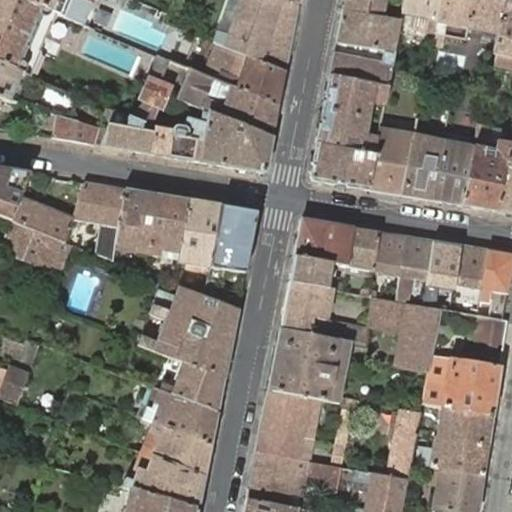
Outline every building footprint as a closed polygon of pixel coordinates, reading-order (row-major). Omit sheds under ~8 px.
[(50,13),(18,0),(0,0),(0,64),(21,74),(24,75),(28,77),(30,78),(41,54),(47,40),(57,16),(50,13)] [(18,0),(50,13),(57,16),(60,17),(84,27),(95,0),(18,0)] [(175,0),(170,15),(166,24),(181,30),(192,34),(207,0),(175,0)] [(286,0),(242,0),(229,37),(218,33),(214,43),(219,45),(233,51),(248,57),(285,72),(298,5),(286,0)] [(344,0),(342,11),(365,15),(367,0),(344,0)] [(367,0),(365,15),(382,18),(385,0),(367,0)] [(440,0),(403,0),(401,14),(428,19),(425,34),(433,36),(434,34),(436,24),(437,20),(440,0)] [(473,0),(440,0),(437,20),(436,24),(434,34),(445,36),(446,26),(468,30),(468,28),(473,0)] [(504,0),(473,0),(468,28),(498,34),(504,0)] [(511,0),(504,0),(498,34),(492,61),(511,65),(511,0)] [(365,15),(342,11),(335,43),(394,53),(400,22),(382,18),(365,15)] [(394,53),(335,43),(329,76),(388,88),(390,74),(394,53)] [(218,81),(220,82),(231,87),(235,88),(278,106),(285,72),(248,57),(233,51),(219,45),(209,69),(221,74),(218,81)] [(158,83),(168,61),(157,56),(155,61),(153,81),(158,83)] [(21,74),(0,64),(0,97),(10,101),(21,74)] [(207,76),(188,69),(175,99),(199,108),(208,112),(219,117),(271,138),(278,106),(235,88),(231,87),(220,82),(218,81),(216,81),(211,78),(207,76)] [(216,81),(218,81),(221,74),(209,69),(207,76),(211,78),(216,81)] [(24,75),(21,74),(10,101),(17,103),(28,77),(24,75)] [(384,106),(388,88),(329,76),(322,111),(368,120),(371,104),(384,106)] [(168,87),(158,83),(153,81),(149,79),(140,101),(143,102),(132,114),(131,119),(150,127),(155,129),(156,126),(155,123),(152,121),(158,108),(160,109),(168,87)] [(57,116),(43,111),(32,136),(52,139),(57,116)] [(315,145),(374,157),(376,146),(377,139),(365,136),(368,120),(322,111),(315,145)] [(416,125),(419,111),(418,111),(416,122),(413,137),(379,130),(377,139),(376,146),(374,157),(367,191),(400,196),(409,153),(410,145),(412,145),(416,125)] [(154,134),(155,129),(150,127),(131,119),(127,117),(113,112),(108,126),(106,131),(100,147),(150,156),(154,134)] [(186,120),(182,128),(183,129),(184,129),(184,130),(185,131),(185,132),(185,133),(185,134),(184,139),(197,141),(192,163),(199,163),(262,174),(265,172),(271,138),(219,117),(208,112),(206,124),(186,120)] [(93,146),(100,129),(57,116),(52,139),(93,146)] [(511,130),(478,122),(476,134),(498,139),(509,141),(511,130)] [(444,138),(445,132),(416,125),(412,145),(410,145),(409,153),(400,196),(431,202),(444,138)] [(169,131),(155,129),(154,134),(150,156),(192,163),(197,141),(184,139),(185,134),(185,133),(185,132),(185,131),(184,130),(184,129),(183,129),(182,128),(174,127),(173,127),(172,127),(171,128),(170,129),(170,130),(169,130),(169,131)] [(100,147),(106,131),(100,129),(93,146),(100,147)] [(511,129),(511,130),(509,141),(494,212),(511,215),(511,129)] [(461,206),(473,145),(473,144),(466,143),(463,156),(448,153),(451,139),(444,138),(431,202),(461,206)] [(463,156),(466,143),(451,139),(448,153),(463,156)] [(494,212),(509,141),(498,139),(496,150),(473,145),(461,206),(494,212)] [(312,182),(367,191),(374,157),(315,145),(309,177),(312,182)] [(28,175),(0,169),(0,217),(10,222),(19,198),(26,181),(28,175)] [(35,176),(28,175),(26,181),(32,183),(35,176)] [(84,184),(72,218),(71,220),(79,221),(84,222),(100,226),(96,255),(112,262),(117,229),(119,229),(125,191),(84,184)] [(157,196),(125,191),(119,229),(116,245),(136,248),(135,253),(147,256),(157,196)] [(189,201),(157,196),(147,256),(160,258),(161,252),(179,255),(189,201)] [(72,218),(19,198),(10,222),(63,242),(71,220),(72,218)] [(220,207),(189,201),(179,255),(178,265),(208,269),(220,207)] [(255,212),(220,207),(208,269),(203,298),(238,310),(241,293),(217,289),(219,277),(224,277),(225,271),(245,274),(256,214),(255,212)] [(301,220),(294,258),(331,264),(346,267),(352,228),(301,220)] [(63,242),(10,222),(0,246),(0,251),(59,277),(67,257),(54,252),(56,247),(69,253),(71,246),(63,242)] [(378,233),(352,228),(346,267),(372,272),(378,233)] [(406,237),(378,233),(372,272),(399,276),(406,237)] [(433,242),(406,237),(399,276),(426,282),(433,242)] [(433,242),(426,282),(436,283),(435,289),(440,290),(441,284),(453,286),(460,246),(433,242)] [(116,245),(115,250),(135,253),(136,248),(116,245)] [(460,246),(453,286),(474,290),(473,294),(478,296),(479,291),(485,251),(460,246)] [(511,273),(511,255),(485,251),(479,291),(478,296),(478,299),(489,302),(486,318),(493,320),(504,321),(507,305),(508,296),(511,273)] [(331,264),(294,258),(289,283),(332,290),(342,292),(343,283),(329,280),(331,264)] [(332,290),(289,283),(280,331),(328,338),(331,321),(326,320),(332,290)] [(203,298),(178,288),(175,299),(158,291),(149,316),(164,321),(156,342),(141,336),(138,345),(182,363),(225,380),(238,310),(203,298)] [(376,291),(369,290),(367,297),(375,298),(376,291)] [(395,302),(375,298),(368,326),(404,333),(397,368),(428,373),(441,310),(428,308),(422,307),(417,306),(395,302)] [(504,321),(493,320),(486,318),(480,317),(473,363),(500,367),(508,323),(504,321)] [(349,343),(351,343),(365,345),(368,330),(352,327),(349,343)] [(280,331),(268,391),(322,401),(344,406),(351,407),(352,400),(340,398),(351,343),(349,343),(328,338),(280,331)] [(40,345),(33,343),(29,340),(21,360),(32,364),(40,345)] [(446,386),(426,383),(422,405),(442,408),(493,417),(500,367),(473,363),(450,360),(446,386)] [(218,414),(225,380),(182,363),(173,388),(163,384),(159,391),(218,414)] [(0,395),(0,398),(17,406),(28,376),(11,369),(0,395)] [(212,446),(218,414),(159,391),(151,410),(146,408),(142,419),(154,423),(212,446)] [(268,391),(256,453),(309,463),(322,401),(268,391)] [(344,406),(331,467),(341,469),(355,401),(352,400),(351,407),(344,406)] [(493,417),(442,408),(437,438),(488,447),(493,417)] [(417,434),(420,414),(400,410),(387,478),(406,481),(407,481),(411,464),(417,434)] [(206,477),(212,446),(154,423),(142,453),(206,477)] [(483,477),(488,447),(437,438),(435,437),(430,467),(440,470),(483,477)] [(200,510),(206,477),(142,453),(135,471),(138,473),(134,483),(125,479),(122,488),(129,490),(200,510)] [(336,494),(341,469),(331,467),(309,463),(256,453),(249,489),(291,496),(301,498),(306,476),(330,480),(327,497),(335,498),(336,494)] [(399,511),(406,481),(387,478),(372,475),(356,472),(341,469),(336,494),(351,497),(354,481),(370,484),(365,511),(350,508),(349,511),(399,511)] [(477,511),(483,477),(440,470),(433,510),(433,511),(477,511)] [(291,496),(249,489),(247,500),(289,508),(291,496)] [(199,511),(200,510),(129,490),(124,511),(199,511)] [(289,508),(247,500),(244,511),(297,511),(298,509),(289,508)]
